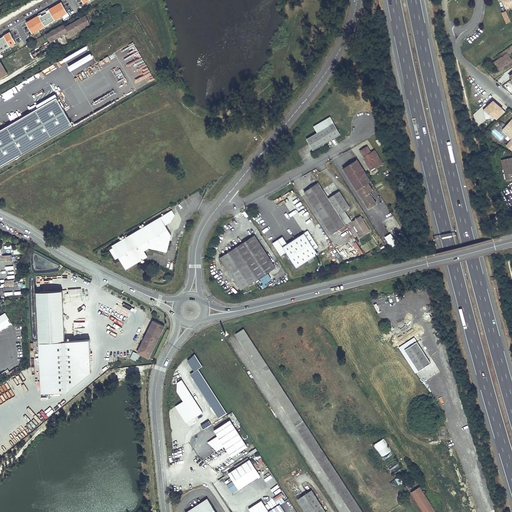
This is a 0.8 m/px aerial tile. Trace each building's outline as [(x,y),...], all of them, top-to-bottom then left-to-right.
[(511,0),(501,0),(506,9),(511,5),(511,0)] [(64,24),(46,34),(50,42),(65,33),(66,34),(69,33),(69,34),(74,31),(77,31),(91,23),(86,15),(66,27),(64,24)] [(35,49),(31,51),(35,58),(53,47),(50,42),(36,50),(35,49)] [(511,45),(500,54),(502,57),(495,62),(500,69),(511,60),(509,56),(511,53),(511,45)] [(0,61),(0,60),(0,79),(8,74),(0,61)] [(0,130),(0,166),(74,124),(58,97),(0,130)] [(317,132),(307,138),(313,149),(340,134),(330,116),(314,126),(317,132)] [(511,119),(503,129),(511,137),(511,139),(506,146),(511,151),(511,150),(511,119)] [(367,146),(360,151),(364,157),(365,156),(366,158),(364,159),(369,167),(374,164),(376,168),(380,165),(379,164),(382,162),(375,150),(371,152),(367,146)] [(511,157),(502,159),(506,180),(511,178),(511,157)] [(357,159),(343,168),(368,208),(376,203),(369,192),(372,190),(368,183),(371,180),(357,159)] [(318,183),(304,192),(331,234),(345,225),(318,183)] [(340,191),(328,198),(339,215),(345,211),(350,208),(340,191)] [(172,210),(160,217),(165,225),(171,221),(175,215),(172,210)] [(345,211),(339,215),(345,225),(351,221),(345,211)] [(361,216),(352,221),(359,232),(357,233),(360,237),(370,231),(361,216)] [(126,268),(135,263),(147,255),(144,249),(150,246),(166,250),(167,250),(167,249),(171,235),(165,225),(160,217),(121,241),(113,245),(126,268)] [(288,244),(283,237),(274,244),(282,256),(287,253),(297,268),(318,255),(315,250),(318,247),(308,231),(288,244)] [(385,237),(391,247),(396,243),(390,233),(385,237)] [(254,235),(220,257),(240,290),(251,283),(253,286),(259,282),(257,280),(276,268),(254,235)] [(356,241),(351,243),(357,255),(362,253),(356,241)] [(10,246),(1,245),(0,251),(0,252),(9,253),(10,246)] [(12,279),(12,271),(4,271),(4,279),(12,279)] [(37,292),(39,342),(65,341),(63,291),(37,292)] [(6,312),(0,315),(0,329),(12,324),(6,312)] [(164,326),(153,320),(142,344),(143,345),(139,353),(149,358),(164,326)] [(237,334),(351,511),(363,511),(244,329),(237,334)] [(431,362),(415,337),(400,347),(416,372),(431,362)] [(137,361),(140,354),(133,351),(130,358),(137,361)] [(225,413),(199,367),(202,366),(195,354),(186,359),(193,371),(189,374),(191,377),(188,378),(200,401),(206,398),(217,418),(225,413)] [(423,382),(432,377),(431,375),(437,372),(432,364),(417,373),(423,382)] [(114,369),(105,373),(107,377),(116,373),(114,369)] [(35,418),(39,423),(46,417),(41,412),(35,418)] [(200,425),(203,428),(211,424),(208,420),(200,425)] [(248,447),(230,420),(215,431),(218,436),(216,438),(217,440),(210,444),(218,451),(225,446),(232,457),(248,447)] [(373,444),(390,475),(401,469),(384,438),(373,444)] [(261,475),(251,459),(229,473),(234,481),(228,485),(233,493),(239,489),(261,475)] [(392,481),(394,486),(402,483),(400,477),(392,481)] [(436,511),(420,487),(412,492),(424,511),(436,511)] [(297,499),(305,511),(325,511),(311,490),(297,499)] [(216,511),(208,498),(186,511),(216,511)] [(250,509),(251,511),(268,511),(269,511),(262,501),(250,509)]
